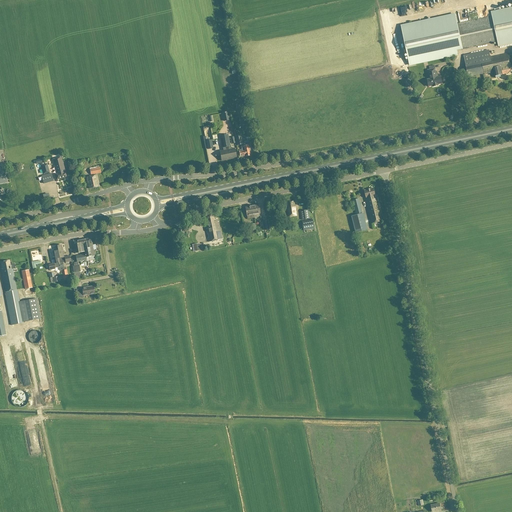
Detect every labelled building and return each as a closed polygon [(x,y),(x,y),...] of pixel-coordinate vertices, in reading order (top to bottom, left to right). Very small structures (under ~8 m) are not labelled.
[(462,49),(497,42),(498,46),(511,42),(511,7),(491,13),(492,17),(457,24),(455,15),(401,26),(409,65),(457,55),(456,51),(458,50),(462,49)] [(484,74),(484,75),(494,73),(495,76),(496,78),(501,77),(500,75),(502,75),(501,71),(511,69),(508,54),(490,58),(488,50),(464,56),(468,77),(484,74)] [(427,80),(428,87),(432,86),(433,87),(438,86),(438,85),(442,84),(440,77),(436,78),(435,73),(436,73),(435,68),(427,70),(428,74),(430,79),(427,80)] [(223,151),(219,152),(221,161),(230,159),(227,147),(230,146),(228,138),(227,135),(224,135),(220,136),(221,140),(220,140),(223,151)] [(230,146),(227,147),(230,159),(236,158),(234,148),(231,149),(231,146),(230,146)] [(248,146),(241,147),(242,150),(239,150),(240,156),(245,155),(245,156),(250,155),(248,146)] [(61,157),(52,160),(56,174),(55,175),(57,180),(67,177),(65,172),(61,157)] [(96,167),(89,169),(90,175),(100,173),(99,166),(95,166),(96,167)] [(43,184),(53,181),(51,174),(41,176),(43,184)] [(86,178),(88,189),(99,187),(96,175),(86,178)] [(377,196),(375,196),(373,188),(364,191),(366,199),(365,199),(371,224),(381,222),(380,218),(382,217),(377,196)] [(367,230),(359,199),(352,200),(356,215),(351,216),(356,233),(367,230)] [(294,201),(286,203),(288,217),(296,216),(294,201)] [(254,206),(251,206),(254,218),(260,217),(260,213),(258,205),(254,206)] [(254,218),(251,206),(249,207),(245,208),(246,216),(247,219),(254,218)] [(309,210),(300,212),(301,220),(310,219),(309,210)] [(222,240),(219,226),(218,222),(217,222),(216,220),(214,220),(213,214),(204,215),(206,225),(204,225),(206,235),(208,234),(209,237),(207,238),(208,242),(222,240)] [(268,220),(262,222),(263,231),(270,230),(268,220)] [(302,221),(304,231),(314,229),(312,220),(302,221)] [(84,252),(85,254),(75,256),(77,262),(86,260),(86,259),(85,258),(94,256),(91,238),(83,240),(84,245),(83,245),(84,252)] [(73,242),(75,254),(84,252),(83,245),(84,245),(83,240),(73,242)] [(67,253),(64,253),(64,256),(72,255),(71,244),(66,244),(67,253)] [(58,258),(60,266),(63,265),(62,262),(65,262),(65,263),(71,262),(70,256),(63,258),(61,245),(56,246),(56,251),(58,251),(59,258),(58,258)] [(56,251),(49,252),(50,257),(53,256),(55,263),(48,265),(49,270),(55,269),(55,268),(60,268),(60,266),(58,258),(59,258),(58,251),(56,251)] [(9,261),(1,262),(2,271),(1,271),(6,295),(5,295),(11,325),(23,323),(23,322),(28,321),(40,319),(36,299),(19,302),(17,292),(16,292),(12,269),(14,268),(14,264),(10,265),(9,261)] [(35,265),(40,264),(40,261),(31,263),(33,271),(36,270),(35,265)] [(28,270),(21,271),(25,289),(32,288),(28,270)] [(66,270),(61,271),(61,276),(50,278),(50,283),(63,281),(62,279),(68,279),(66,270)] [(83,297),(83,295),(94,294),(93,287),(82,289),(76,290),(77,298),(83,297)] [(12,396),(18,407),(24,404),(20,396),(18,397),(16,394),(12,396)]
